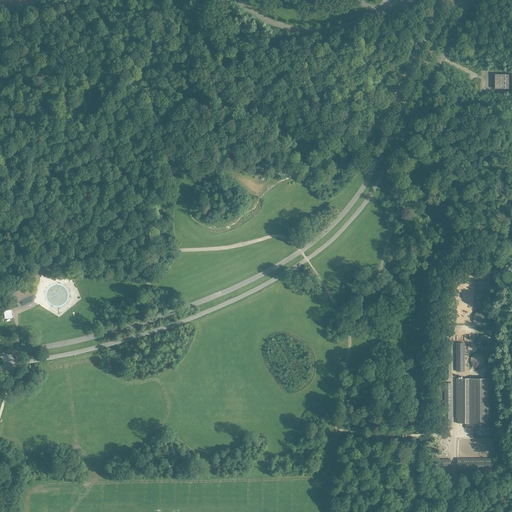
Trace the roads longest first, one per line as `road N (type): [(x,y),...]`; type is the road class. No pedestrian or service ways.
road 1 (unknown): [(0,251),(216,249),(288,238),(350,339),(328,511)]
road 2 (tertiary): [(236,0),(281,26),(319,31),(365,18),(392,0)]
